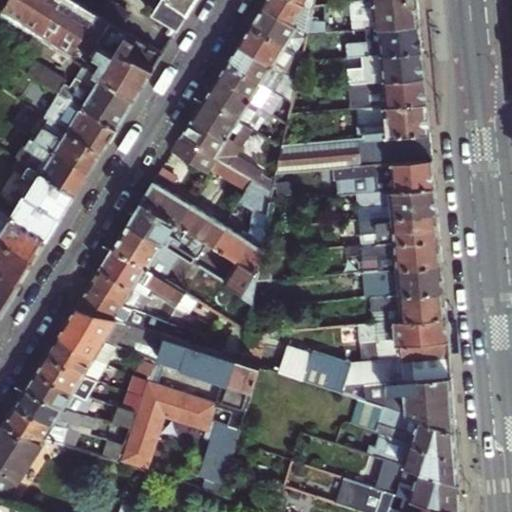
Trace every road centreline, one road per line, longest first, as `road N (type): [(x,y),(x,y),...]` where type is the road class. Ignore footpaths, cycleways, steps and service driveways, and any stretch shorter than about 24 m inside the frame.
road 1 (secondary): [(469,5),(459,114),(493,511)]
road 2 (residential): [(0,369),(228,0)]
road 3 (secondary): [(511,229),(496,101),(469,5)]
